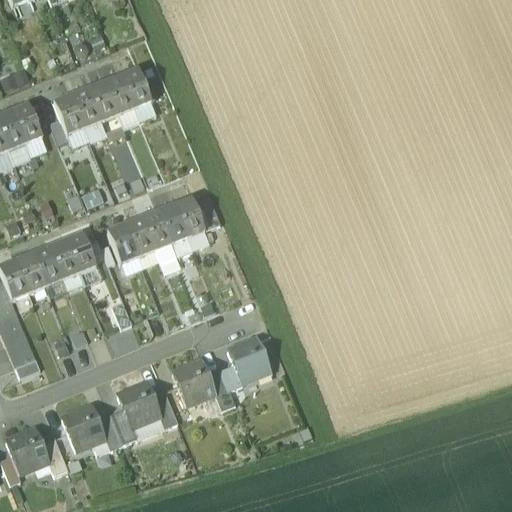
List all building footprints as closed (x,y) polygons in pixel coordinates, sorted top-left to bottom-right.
[(25,0),(4,0),(10,12),(27,5),(25,0)] [(136,75),(119,82),(131,113),(149,106),(136,75)] [(119,82),(102,89),(115,120),(131,113),(119,82)] [(102,89),(85,96),(98,127),(115,120),(102,89)] [(85,96),(68,103),(81,134),(98,127),(85,96)] [(68,103),(51,110),(64,141),(81,134),(68,103)] [(26,111),(9,118),(23,150),(40,143),(26,111)] [(9,118),(0,122),(0,143),(6,157),(23,150),(9,118)] [(189,204),(172,211),(185,243),(202,236),(189,204)] [(172,211),(155,218),(168,250),(185,243),(172,211)] [(155,218),(138,225),(152,257),(168,250),(155,218)] [(138,225),(122,232),(135,264),(152,257),(138,225)] [(122,232),(105,239),(118,271),(135,264),(122,232)] [(80,241),(63,248),(76,280),(94,273),(80,241)] [(63,248),(46,255),(60,287),(76,280),(63,248)] [(46,255),(29,262),(42,294),(60,287),(46,255)] [(29,262),(13,269),(26,301),(42,294),(29,262)] [(26,301),(13,269),(0,274),(0,287),(0,288),(5,300),(9,308),(26,301)] [(94,273),(61,287),(65,296),(98,283),(94,273)] [(5,300),(0,301),(0,313),(10,310),(9,308),(5,300)] [(10,310),(0,313),(0,326),(14,321),(10,310)] [(14,321),(0,326),(0,339),(19,332),(14,321)] [(77,328),(67,332),(75,354),(86,349),(77,328)] [(19,332),(0,339),(0,343),(3,352),(24,344),(19,332)] [(270,372),(280,368),(268,338),(258,342),(270,372)] [(255,343),(225,355),(231,370),(238,387),(239,386),(268,374),(255,343)] [(24,344),(3,352),(8,363),(28,354),(24,344)] [(28,354),(8,363),(13,374),(33,366),(28,354)] [(33,366),(13,374),(17,385),(37,376),(33,366)] [(199,366),(170,378),(183,410),(211,398),(209,392),(210,392),(205,380),(199,366)] [(231,370),(218,375),(227,396),(241,390),(239,386),(238,387),(231,370)] [(218,375),(205,380),(210,392),(209,392),(211,398),(219,416),(233,410),(227,396),(218,375)] [(145,389),(114,402),(120,416),(127,434),(128,433),(157,421),(154,416),(155,415),(150,402),(145,389)] [(162,397),(150,402),(155,415),(154,416),(157,421),(162,434),(175,428),(162,397)] [(88,412),(58,425),(72,457),(101,444),(94,427),(88,412)] [(120,416),(107,421),(120,451),(133,445),(128,433),(127,434),(120,416)] [(107,421),(94,427),(101,444),(106,456),(120,451),(107,421)] [(32,436),(2,448),(16,481),(45,469),(45,468),(38,451),(32,436)] [(52,445),(38,451),(45,468),(45,469),(50,483),(65,477),(52,445)] [(7,464),(0,466),(0,475),(7,492),(17,487),(7,464)]
